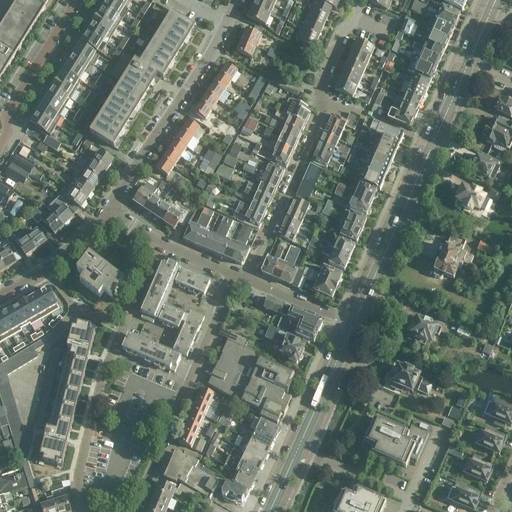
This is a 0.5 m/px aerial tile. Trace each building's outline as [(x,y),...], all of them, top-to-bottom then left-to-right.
[(18,0),(0,29),(0,80),(46,8),(33,0),(18,0)] [(125,9),(111,0),(107,0),(103,7),(120,17),(125,9)] [(132,1),(130,0),(111,0),(127,10),(132,1)] [(258,0),(255,0),(252,9),(270,17),(274,7),(258,0)] [(310,11),(327,18),(332,9),(332,8),(318,2),(314,0),(310,11)] [(335,10),(339,0),(318,0),(318,2),(332,8),(332,9),(335,10)] [(370,0),(369,3),(387,11),(392,1),(389,0),(370,0)] [(415,0),(411,11),(431,20),(454,30),(461,16),(447,9),(448,6),(434,0),(415,0)] [(464,0),(434,0),(448,6),(462,12),(467,1),(464,0)] [(103,7),(98,16),(118,29),(124,20),(103,7)] [(252,9),(247,19),(265,27),(270,17),(252,9)] [(323,28),(327,18),(310,11),(305,21),(323,28)] [(118,29),(98,16),(92,24),(113,37),(118,29)] [(122,136),(130,123),(138,110),(146,98),(158,78),(163,81),(172,68),(180,55),(188,42),(196,29),(175,16),(143,67),(123,54),(110,76),(125,85),(93,136),(114,149),(122,136)] [(407,22),(412,25),(417,27),(419,24),(405,18),(404,21),(407,22)] [(431,20),(427,31),(426,31),(431,33),(449,41),(454,30),(431,20)] [(319,38),(323,28),(305,21),(301,31),(319,38)] [(400,32),(404,34),(408,36),(412,25),(407,22),(405,21),(400,32)] [(87,33),(107,46),(113,37),(92,24),(87,33)] [(278,25),(277,27),(275,26),(272,32),(277,36),(278,37),(280,33),(283,27),(278,25)] [(246,30),(241,41),(257,48),(261,37),(259,35),(261,30),(254,26),(252,32),(246,30)] [(296,40),(314,48),(319,38),(301,31),(296,40)] [(395,41),(396,41),(400,43),(404,34),(400,32),(399,32),(395,41)] [(102,55),(107,46),(87,33),(81,42),(102,55)] [(426,44),(445,51),(449,41),(431,33),(429,38),(425,36),(422,42),(426,44)] [(252,59),(257,48),(241,41),(236,53),(252,59)] [(356,41),(352,51),(370,59),(374,49),(356,41)] [(396,41),(392,50),(391,52),(397,54),(401,44),(400,43),(396,41)] [(412,49),(417,51),(441,61),(445,51),(426,44),(424,48),(414,44),(412,49)] [(79,45),(74,54),(92,65),(94,67),(100,58),(79,45)] [(378,49),(376,55),(382,58),(385,52),(378,49)] [(352,51),(348,61),(365,69),(370,59),(352,51)] [(441,61),(417,51),(415,56),(413,55),(411,60),(418,63),(436,71),(441,61)] [(92,65),(74,54),(68,63),(87,74),(92,65)] [(386,61),(391,64),(395,56),(390,54),(386,61)] [(348,61),(343,71),(361,79),(365,69),(348,61)] [(383,72),(390,75),(394,65),(387,62),(383,72)] [(85,73),(68,63),(63,71),(80,82),(85,73)] [(431,82),(436,71),(418,63),(413,74),(414,75),(431,82)] [(226,65),(220,75),(231,82),(238,72),(226,65)] [(82,83),(63,71),(58,80),(76,91),(82,83)] [(343,71),(339,81),(357,89),(361,79),(343,71)] [(220,75),(214,84),(225,92),(231,82),(220,75)] [(412,80),(406,78),(398,75),(396,79),(427,92),(431,82),(414,75),(412,80)] [(394,83),(408,89),(406,94),(423,102),(427,92),(396,79),(394,83)] [(58,80),(52,88),(71,100),(76,91),(58,80)] [(334,91),(352,99),(357,89),(339,81),(334,91)] [(214,84),(207,94),(218,101),(225,92),(214,84)] [(268,86),(264,94),(269,97),(273,89),(268,86)] [(71,100),(52,88),(47,97),(65,109),(71,100)] [(207,94),(201,104),(212,111),(218,101),(207,94)] [(397,96),(395,101),(396,102),(418,112),(423,102),(406,94),(404,99),(397,96)] [(41,106),(58,116),(63,107),(47,97),(41,106)] [(495,111),(511,119),(511,104),(511,102),(511,101),(509,100),(507,102),(501,99),(499,103),(495,111)] [(289,100),(283,114),(306,125),(310,114),(305,113),(307,108),(289,100)] [(241,102),(238,107),(247,113),(250,108),(241,102)] [(392,112),(414,121),(418,112),(396,102),(394,106),(392,112)] [(258,103),(253,112),(259,114),(263,105),(258,103)] [(194,113),(205,121),(212,111),(201,104),(194,113)] [(384,108),(375,104),(374,104),(371,113),(380,116),(384,108)] [(36,114),(57,127),(62,119),(58,116),(41,106),(36,114)] [(387,120),(411,130),(414,121),(397,114),(392,112),(391,111),(387,120)] [(283,114),(277,112),(275,117),(287,122),(286,126),(302,133),(306,125),(283,114)] [(50,139),(57,127),(36,114),(29,126),(50,139)] [(327,125),(343,131),(345,127),(354,131),(360,118),(350,114),(346,121),(332,115),(327,125)] [(278,123),(272,120),(269,126),(276,129),(278,123)] [(362,129),(366,131),(376,135),(401,145),(405,136),(397,132),(380,125),(366,120),(362,129)] [(510,141),(511,141),(511,130),(503,126),(504,124),(494,120),(491,127),(489,130),(489,129),(488,131),(486,131),(484,136),(485,137),(484,139),(487,140),(486,143),(494,147),(494,149),(503,153),(506,149),(510,141)] [(189,121),(182,131),(193,138),(200,129),(189,121)] [(230,124),(226,130),(235,135),(238,129),(230,124)] [(343,131),(327,125),(323,134),(339,141),(343,131)] [(302,133),(286,126),(282,135),(298,142),(302,133)] [(251,131),(244,128),(241,133),(248,137),(251,131)] [(272,131),(267,128),(264,135),(269,138),(272,131)] [(187,148),(193,138),(182,131),(176,141),(187,148)] [(339,141),(323,134),(319,143),(347,156),(350,150),(337,145),(339,141)] [(298,142),(282,135),(278,143),(294,150),(298,142)] [(375,146),(397,155),(401,145),(376,135),(374,139),(378,141),(375,146)] [(169,150),(180,158),(187,148),(176,141),(169,150)] [(362,144),(357,142),(356,142),(354,147),(358,149),(360,150),(362,144)] [(294,150),(278,143),(274,153),(290,160),(294,150)] [(315,153),(330,160),(332,155),(345,160),(347,156),(319,143),(315,153)] [(256,156),(261,147),(257,145),(252,154),(256,156)] [(234,146),(229,156),(236,159),(241,149),(234,146)] [(368,153),(392,164),(397,155),(375,146),(373,150),(370,149),(368,153)] [(28,151),(23,148),(19,155),(24,158),(28,151)] [(163,160),(174,167),(180,158),(169,150),(163,160)] [(95,162),(107,171),(113,161),(101,153),(95,162)] [(290,160),(274,153),(270,162),(286,169),(290,160)] [(330,160),(315,153),(311,162),(326,169),(328,166),(334,169),(333,172),(337,174),(341,166),(330,161),(330,160)] [(392,164),(368,153),(366,158),(364,163),(367,164),(389,173),(392,164)] [(228,156),(223,164),(234,169),(238,161),(228,156)] [(15,157),(11,164),(24,172),(29,166),(15,157)] [(484,177),(489,179),(493,182),(502,164),(499,163),(492,159),(491,161),(483,157),(481,159),(477,158),(474,165),(473,165),(471,168),(472,168),(471,171),(476,173),(474,177),(482,180),(484,177)] [(156,170),(167,177),(174,167),(163,160),(156,170)] [(88,172),(100,181),(107,171),(95,162),(88,172)] [(210,177),(216,168),(210,164),(204,173),(210,177)] [(255,169),(281,181),(282,178),(285,170),(270,164),(268,168),(257,164),(255,169)] [(310,164),(304,177),(302,181),(314,187),(322,170),(310,164)] [(367,164),(365,169),(362,167),(361,171),(384,182),(389,173),(367,164)] [(254,169),(245,165),(242,171),(251,175),(254,169)] [(13,166),(8,174),(13,177),(18,170),(13,166)] [(82,168),(76,177),(76,178),(94,190),(100,181),(88,172),(82,168)] [(229,172),(220,168),(216,176),(226,180),(229,172)] [(349,171),(342,168),(340,174),(346,177),(349,171)] [(261,184),(276,190),(279,183),(280,183),(281,181),(255,169),(252,174),(258,177),(256,182),(261,184)] [(384,182),(361,171),(359,176),(364,179),(362,184),(380,191),(384,182)] [(70,187),(87,200),(94,190),(76,178),(70,187)] [(204,188),(207,183),(200,180),(198,184),(204,188)] [(302,181),(295,197),(307,202),(314,187),(302,181)] [(246,189),(272,200),(276,190),(261,184),(259,188),(248,183),(246,189)] [(355,197),(372,205),(374,199),(377,199),(378,195),(377,193),(378,192),(371,189),(360,185),(357,183),(354,190),(352,189),(351,191),(348,197),(354,200),(355,197)] [(349,202),(346,207),(350,209),(359,212),(367,216),(367,215),(370,214),(371,211),(370,209),(372,205),(355,197),(354,200),(348,197),(351,191),(338,185),(334,196),(349,202)] [(0,208),(4,211),(14,196),(0,186),(0,208)] [(61,199),(67,205),(68,206),(70,202),(81,209),(87,200),(70,187),(63,197),(61,199)] [(480,195),(481,193),(473,189),(472,192),(465,188),(462,189),(458,198),(459,201),(457,206),(457,207),(461,209),(463,209),(471,212),(474,208),(479,210),(483,203),(487,205),(490,198),(497,202),(500,195),(489,190),(485,198),(480,195)] [(144,210),(153,196),(143,189),(134,203),(144,210)] [(272,200),(246,189),(244,194),(254,199),(253,203),(267,209),(272,200)] [(153,196),(144,210),(154,216),(163,203),(153,196)] [(67,205),(61,199),(60,197),(47,209),(50,212),(64,227),(73,218),(64,208),(67,205)] [(206,206),(212,209),(217,199),(210,197),(206,206)] [(290,209),(313,219),(315,214),(307,211),(309,206),(294,199),(290,209)] [(333,204),(328,202),(322,215),(328,218),(333,204)] [(163,203),(154,216),(164,223),(173,210),(163,203)] [(237,208),(263,219),(264,217),(267,209),(253,203),(250,208),(240,203),(237,208)] [(173,210),(164,223),(174,230),(190,207),(186,204),(182,209),(180,208),(177,213),(173,210)] [(314,220),(319,222),(325,209),(320,207),(314,220)] [(263,219),(237,208),(235,214),(246,218),(243,223),(258,230),(262,222),(263,219)] [(40,214),(41,213),(36,209),(29,215),(37,224),(41,221),(55,236),(64,227),(50,212),(44,218),(40,214)] [(313,219),(290,209),(286,218),(301,225),(301,224),(303,220),(310,224),(313,219)] [(213,213),(208,211),(206,216),(207,216),(194,246),(204,250),(211,233),(206,231),(213,213)] [(343,218),(341,217),(339,223),(362,232),(367,221),(358,217),(346,211),(343,218)] [(184,241),(194,246),(207,216),(206,216),(202,214),(196,227),(191,225),(190,227),(184,241)] [(211,233),(204,250),(213,254),(228,220),(223,218),(215,235),(211,233)] [(311,241),(313,237),(315,231),(310,229),(301,224),(301,225),(286,218),(281,228),(297,234),(299,229),(310,234),(308,239),(309,240),(310,240),(311,241)] [(233,221),(228,219),(228,220),(213,254),(223,258),(230,242),(225,240),(233,221)] [(339,223),(334,221),(332,226),(339,229),(339,230),(343,231),(340,237),(349,241),(357,244),(362,232),(339,223)] [(230,242),(223,258),(233,262),(248,228),(243,226),(235,244),(230,242)] [(245,248),(252,230),(248,228),(233,262),(241,265),(241,266),(244,265),(244,264),(250,250),(245,248)] [(295,239),(308,244),(309,240),(308,239),(297,234),(281,228),(277,237),(293,244),(295,239)] [(28,238),(37,250),(47,243),(37,231),(28,238)] [(310,243),(317,245),(319,240),(313,237),(311,241),(310,243)] [(37,250),(28,238),(23,242),(20,238),(15,242),(18,246),(17,246),(26,258),(37,250)] [(467,274),(473,259),(461,253),(466,243),(458,240),(457,243),(450,240),(447,247),(446,247),(440,261),(437,262),(434,269),(436,272),(434,275),(435,277),(441,279),(442,279),(444,275),(454,279),(458,270),(467,274)] [(324,248),(350,259),(355,248),(339,241),(336,248),(326,243),(324,248)] [(279,247),(273,260),(268,257),(262,272),(261,272),(263,275),(272,279),(279,262),(284,250),(286,244),(281,242),(279,247)] [(478,250),(490,255),(493,248),(481,243),(478,250)] [(0,259),(6,270),(17,264),(12,256),(16,253),(10,244),(0,250),(0,259)] [(279,262),(272,279),(281,283),(295,249),(290,247),(288,252),(283,264),(279,262)] [(350,259),(324,248),(321,254),(332,258),(329,264),(337,268),(345,271),(350,259)] [(300,251),(295,249),(281,283),(289,286),(292,285),(292,286),(298,271),(299,270),(298,270),(293,268),(300,251)] [(124,281),(99,263),(90,255),(77,271),(85,277),(81,283),(99,298),(104,292),(112,298),(124,281)] [(143,314),(141,319),(153,324),(177,267),(164,262),(141,314),(143,314)] [(305,269),(300,266),(298,270),(299,270),(298,271),(337,288),(343,276),(335,273),(324,268),(321,275),(305,269)] [(175,283),(185,288),(204,296),(210,283),(181,270),(175,283)] [(313,292),(321,295),(324,296),(332,300),(337,288),(298,271),(292,286),(292,287),(297,290),(302,279),(312,283),(309,291),(313,292)] [(47,290),(38,295),(48,314),(58,308),(47,290)] [(38,295),(28,301),(39,319),(48,314),(38,295)] [(268,298),(263,309),(280,316),(284,307),(285,306),(268,298)] [(243,310),(247,302),(240,299),(237,307),(238,308),(236,312),(242,315),(244,311),(243,310)] [(28,301),(19,306),(30,325),(39,319),(28,301)] [(19,306),(9,312),(20,330),(30,325),(19,306)] [(292,321),(319,332),(322,324),(321,321),(292,308),(291,310),(284,307),(280,316),(282,317),(281,317),(292,321)] [(159,321),(168,325),(178,330),(184,316),(165,308),(159,321)] [(9,312),(0,317),(11,336),(20,330),(9,312)] [(204,318),(191,312),(174,352),(187,357),(204,318)] [(0,317),(0,338),(2,341),(11,336),(0,317)] [(54,323),(57,325),(62,319),(59,317),(54,323)] [(292,321),(281,317),(277,328),(299,338),(298,339),(308,344),(309,341),(314,343),(319,332),(301,325),(292,321)] [(432,343),(435,335),(439,337),(442,330),(433,326),(433,325),(432,324),(433,323),(425,319),(426,319),(423,318),(422,321),(418,319),(416,323),(415,323),(414,325),(413,324),(410,331),(412,332),(411,334),(412,334),(411,336),(417,339),(416,342),(425,347),(428,341),(432,343)] [(52,321),(48,326),(53,330),(57,325),(54,323),(52,321)] [(62,464),(95,334),(90,333),(91,328),(78,325),(77,330),(72,328),(40,458),(45,459),(43,464),(57,467),(58,463),(62,464)] [(473,340),(477,333),(461,326),(458,333),(473,340)] [(296,365),(298,362),(299,362),(300,360),(302,360),(303,357),(302,355),(304,350),(303,349),(305,345),(285,336),(286,334),(269,327),(265,339),(283,346),(280,353),(279,355),(290,359),(289,362),(296,365)] [(37,336),(36,334),(30,337),(33,343),(39,339),(37,336)] [(228,340),(251,350),(253,344),(231,334),(228,340)] [(180,359),(128,337),(122,350),(174,373),(180,359)] [(208,385),(231,398),(231,399),(232,396),(242,401),(241,403),(261,412),(258,417),(277,426),(279,421),(281,421),(282,421),(288,408),(288,406),(281,404),(285,395),(288,396),(293,384),(292,382),(291,381),(294,375),(261,360),(260,361),(254,359),(257,353),(251,350),(228,340),(221,355),(222,355),(219,362),(218,363),(208,385)] [(40,341),(38,343),(32,346),(35,352),(43,347),(40,341)] [(499,344),(495,343),(489,357),(493,359),(499,344)] [(38,357),(35,352),(32,346),(27,350),(33,360),(38,357)] [(33,360),(27,350),(21,353),(28,363),(33,360)] [(28,363),(21,353),(16,356),(23,366),(28,363)] [(23,366),(16,356),(11,359),(17,370),(23,366)] [(17,370),(11,359),(6,362),(12,373),(17,370)] [(12,373),(6,362),(1,365),(7,376),(12,373)] [(0,383),(9,381),(7,376),(1,365),(0,365),(0,383)] [(395,375),(393,374),(393,375),(392,375),(391,375),(390,375),(390,376),(389,377),(389,378),(389,379),(389,380),(389,381),(390,382),(391,383),(390,385),(391,388),(395,389),(397,385),(412,392),(413,390),(418,392),(418,391),(428,395),(432,385),(422,381),(423,380),(418,378),(419,376),(413,373),(414,372),(406,368),(405,370),(398,367),(395,375)] [(9,381),(0,383),(0,390),(10,387),(9,381)] [(10,387),(0,390),(0,396),(12,393),(10,387)] [(201,391),(197,402),(209,407),(214,396),(201,391)] [(465,407),(468,394),(461,392),(458,405),(465,407)] [(12,393),(0,396),(0,397),(2,402),(14,399),(12,393)] [(489,403),(484,415),(496,421),(494,425),(504,429),(506,425),(511,427),(511,425),(511,406),(493,398),(490,404),(489,403)] [(14,399),(2,402),(3,408),(15,405),(14,399)] [(205,417),(209,407),(197,402),(192,412),(205,417)] [(15,405),(3,408),(5,414),(17,411),(15,405)] [(461,419),(462,409),(451,407),(449,418),(461,419)] [(235,412),(226,408),(225,408),(223,413),(232,419),(231,419),(235,421),(237,416),(234,415),(235,412)] [(5,414),(6,416),(6,417),(7,420),(19,416),(17,411),(5,414)] [(200,428),(203,421),(205,417),(192,412),(188,423),(200,428)] [(228,428),(231,419),(232,419),(223,413),(219,422),(228,428)] [(0,425),(1,429),(6,427),(9,426),(8,426),(7,420),(6,417),(6,416),(0,417),(0,425)] [(19,416),(7,420),(8,426),(20,422),(19,416)] [(416,462),(428,435),(411,427),(408,434),(394,429),(395,427),(389,425),(389,426),(380,423),(381,421),(374,418),(371,425),(372,426),(368,436),(366,435),(363,443),(370,446),(371,444),(374,446),(371,453),(406,468),(410,459),(416,462)] [(256,432),(274,440),(277,435),(278,435),(280,432),(279,430),(267,424),(261,421),(257,419),(255,424),(254,424),(251,429),(256,432)] [(450,430),(450,429),(453,423),(445,419),(442,426),(450,430)] [(10,432),(22,428),(20,422),(8,426),(9,426),(10,432)] [(214,433),(222,437),(227,429),(228,428),(219,422),(216,429),(214,433)] [(196,438),(200,428),(188,423),(183,433),(196,438)] [(210,425),(207,431),(213,434),(214,434),(214,433),(216,429),(210,425)] [(6,427),(1,429),(4,438),(9,436),(6,427)] [(12,437),(24,434),(22,428),(10,432),(12,437)] [(481,434),(476,446),(499,456),(502,448),(500,447),(502,444),(504,444),(507,438),(485,428),(483,435),(481,434)] [(256,432),(251,429),(250,433),(246,432),(244,437),(252,441),(252,442),(270,450),(274,440),(256,432)] [(213,434),(207,431),(202,441),(208,444),(213,434)] [(191,449),(194,443),(196,438),(183,433),(179,444),(191,449)] [(214,433),(214,434),(215,435),(209,445),(215,449),(222,437),(214,433)] [(25,457),(31,436),(24,434),(12,437),(18,459),(19,462),(26,460),(25,457)] [(247,452),(265,460),(270,450),(252,442),(252,441),(244,437),(239,447),(247,451),(247,452)] [(100,439),(96,456),(109,459),(113,442),(100,439)] [(5,448),(12,446),(11,440),(6,442),(4,445),(5,448)] [(12,446),(6,448),(9,459),(16,458),(12,446)] [(242,462),(260,471),(265,460),(247,452),(247,451),(239,447),(236,453),(244,457),(242,461),(242,462)] [(450,447),(448,453),(461,458),(463,452),(450,447)] [(197,456),(196,455),(185,451),(183,456),(194,461),(197,456)] [(217,481),(218,477),(198,465),(199,463),(183,456),(175,453),(164,478),(176,484),(178,481),(210,500),(218,486),(220,483),(217,481)] [(236,473),(255,482),(257,481),(259,477),(258,476),(260,471),(242,462),(242,461),(230,456),(225,466),(230,469),(237,472),(236,473)] [(467,462),(462,473),(487,484),(490,476),(488,476),(490,472),(492,473),(494,466),(471,456),(469,462),(467,462)] [(104,475),(106,465),(93,463),(91,472),(104,475)] [(0,497),(4,496),(28,489),(27,488),(26,484),(25,481),(24,477),(23,473),(22,472),(20,471),(10,474),(0,476),(0,479),(1,482),(0,482),(0,497)] [(236,473),(232,483),(250,492),(255,482),(236,473)] [(245,503),(250,492),(232,483),(231,485),(227,483),(226,481),(218,477),(217,481),(220,483),(218,486),(224,489),(222,494),(222,497),(236,504),(238,502),(241,503),(245,503)] [(154,489),(152,492),(171,499),(173,494),(178,496),(180,495),(182,493),(193,499),(196,494),(181,485),(177,490),(159,482),(156,490),(154,489)] [(61,483),(49,486),(51,493),(63,489),(61,483)] [(452,489),(447,501),(473,511),(474,511),(478,505),(476,504),(478,500),(479,501),(482,495),(456,483),(454,489),(452,489)] [(33,507),(39,505),(34,490),(29,492),(33,507)] [(343,493),(340,499),(339,499),(338,499),(338,500),(337,500),(337,501),(336,502),(335,502),(335,503),(335,504),(335,505),(334,506),(334,507),(335,508),(335,509),(335,510),(334,511),(382,511),(386,504),(355,490),(352,497),(343,493)] [(151,502),(167,509),(171,499),(152,492),(151,494),(154,495),(151,502)] [(41,507),(42,511),(56,511),(54,502),(52,497),(46,499),(48,504),(41,507)] [(212,502),(202,497),(199,502),(209,507),(212,502)] [(70,511),(66,499),(59,501),(54,502),(56,511),(70,511)] [(145,509),(144,511),(145,511),(166,511),(167,509),(151,502),(148,510),(145,509)]
